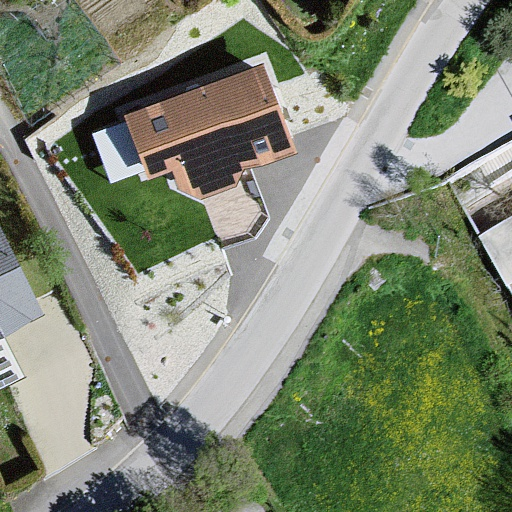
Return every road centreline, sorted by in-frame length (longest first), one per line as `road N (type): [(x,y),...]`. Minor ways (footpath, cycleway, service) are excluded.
road 1 (residential): [(106,511),(181,444),(228,386),(463,0)]
road 2 (track): [(166,458),(0,122)]
